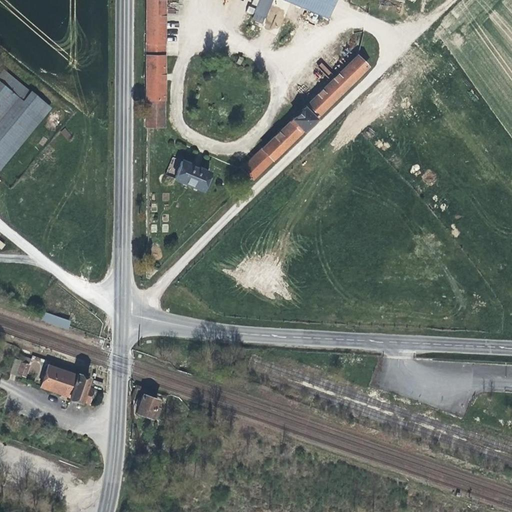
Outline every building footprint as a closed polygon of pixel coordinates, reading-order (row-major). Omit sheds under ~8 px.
[(142,0),(140,120),(143,120),(160,121),(160,100),(158,100),(158,0),(142,0)] [(251,19),(262,25),(273,0),(256,0),(254,6),(257,7),(251,19)] [(268,15),(264,25),(278,30),(285,11),(276,8),(273,17),(268,15)] [(246,171),(361,58),(350,46),(234,160),(246,171)] [(0,159),(38,113),(19,96),(27,86),(0,63),(0,159)] [(196,185),(204,165),(176,154),(169,174),(196,185)] [(67,330),(71,321),(45,312),(42,320),(67,330)] [(26,378),(30,364),(15,359),(10,373),(26,378)] [(37,381),(66,391),(74,369),(45,359),(37,381)] [(74,368),(74,369),(66,391),(84,397),(89,382),(83,380),(86,372),(74,368)] [(151,400),(153,391),(139,386),(132,405),(153,413),(156,402),(151,400)]
